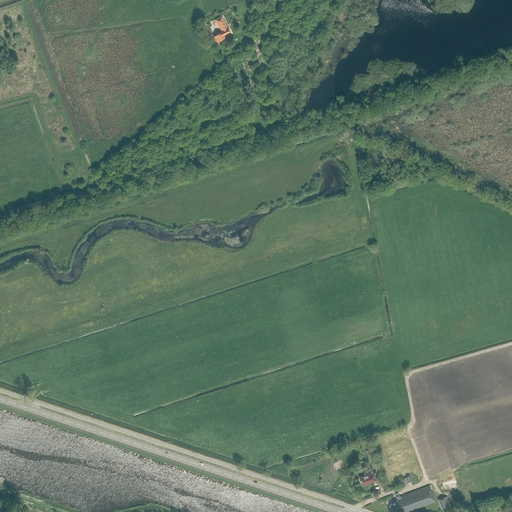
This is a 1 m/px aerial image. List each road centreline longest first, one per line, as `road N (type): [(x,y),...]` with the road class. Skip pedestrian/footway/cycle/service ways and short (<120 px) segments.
road 1 (secondary): [(341,511),(0,398)]
road 2 (track): [(259,141),(0,225)]
road 3 (track): [(511,57),(259,141)]
road 4 (track): [(259,141),(200,13)]
